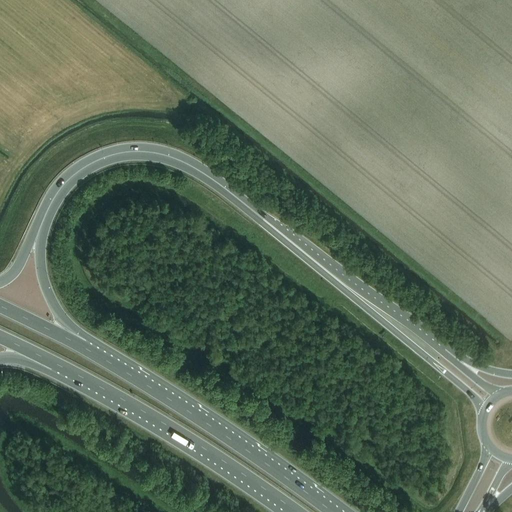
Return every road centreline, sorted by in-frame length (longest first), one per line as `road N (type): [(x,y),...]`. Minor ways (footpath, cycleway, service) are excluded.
road 1 (trunk): [(441,358),(179,160),(140,152),(96,160),(50,205)]
road 2 (trunk): [(42,358),(293,511)]
road 3 (trunk): [(334,511),(104,357)]
road 4 (trunk): [(104,357),(54,308),(43,261),(50,205)]
